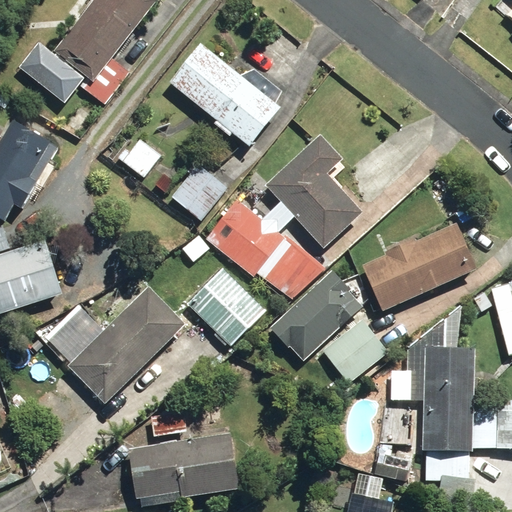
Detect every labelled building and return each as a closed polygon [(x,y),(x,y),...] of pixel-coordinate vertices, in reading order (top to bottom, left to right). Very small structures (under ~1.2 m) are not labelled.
[(82,89),(104,106),(129,73),(111,59),(157,0),(92,0),(53,52),(90,80),(82,89)] [(231,134),(249,148),(280,109),(200,44),(168,83),(215,121),(212,124),(229,137),(231,134)] [(63,124),(74,134),(90,115),(78,105),(63,124)] [(0,142),(0,219),(3,222),(13,205),(21,210),(36,184),(29,179),(49,145),(12,123),(0,142)] [(295,132),(275,149),(287,162),(306,145),(295,132)] [(320,135),(265,186),(323,250),(363,214),(327,174),(342,159),(320,135)] [(117,158),(144,180),(161,157),(138,140),(129,153),(124,149),(117,158)] [(259,167),(270,178),(286,163),(275,151),(259,167)] [(171,199),(199,223),(227,189),(198,165),(171,199)] [(155,186),(165,193),(173,182),(164,175),(155,186)] [(323,272),(237,199),(204,238),(252,279),(257,274),(289,302),(323,272)] [(0,226),(0,252),(9,249),(1,226),(0,226)] [(362,267),(382,312),(476,271),(456,226),(416,244),(414,240),(384,253),(386,256),(362,267)] [(0,256),(0,314),(61,295),(44,242),(0,256)] [(189,304),(231,346),(265,312),(223,270),(189,304)] [(289,348),(302,361),(361,308),(347,293),(349,290),(331,271),(268,330),(287,350),(289,348)] [(67,368),(103,405),(185,327),(148,288),(67,368)] [(422,483),(469,483),(469,453),(473,453),(473,449),(497,449),(498,409),(474,409),(475,350),(457,349),(460,307),(407,348),(407,371),(424,372),(424,402),(422,483)] [(322,352),(349,385),(388,354),(362,320),(322,352)] [(47,349),(31,363),(45,380),(61,367),(47,349)] [(219,403),(197,406),(201,426),(222,423),(219,403)] [(127,450),(135,501),(180,494),(180,500),(239,491),(230,435),(127,450)] [(378,462),(391,463),(391,447),(378,445),(378,462)]
